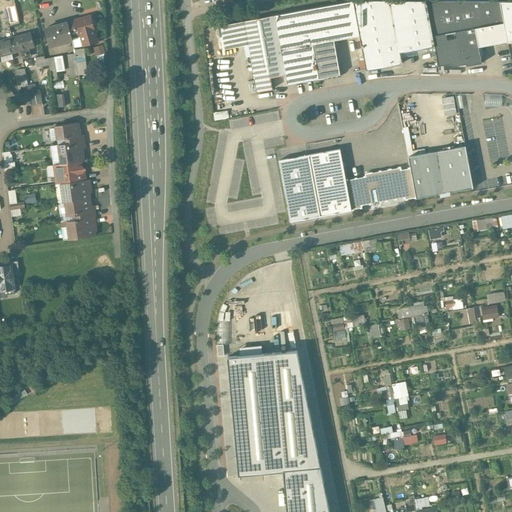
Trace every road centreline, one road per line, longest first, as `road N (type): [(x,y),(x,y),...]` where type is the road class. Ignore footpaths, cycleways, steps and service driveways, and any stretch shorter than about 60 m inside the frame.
road 1 (primary): [(142,0),(169,511)]
road 2 (residential): [(215,477),(202,311),(221,274),(279,245),(511,202)]
road 3 (residential): [(399,84),(296,105),(292,121),(312,133),(365,123),(380,110)]
road 4 (residential): [(111,109),(116,254)]
